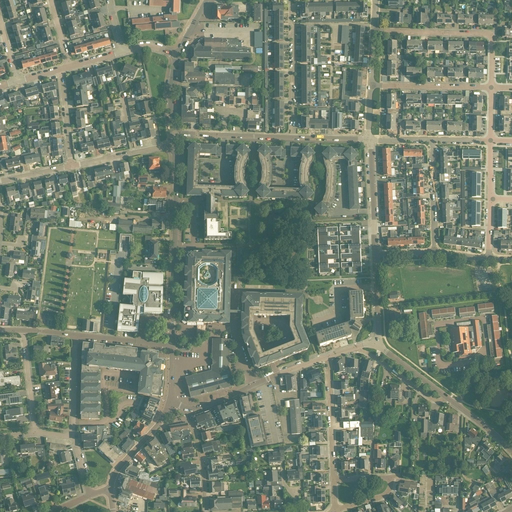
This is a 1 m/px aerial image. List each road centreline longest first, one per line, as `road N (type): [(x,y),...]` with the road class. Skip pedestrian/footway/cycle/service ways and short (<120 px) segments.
road 1 (tertiary): [(172,345),(172,145)]
road 2 (residential): [(491,87),(492,39),(485,33),(373,31)]
road 3 (residential): [(289,0),(293,137)]
road 4 (residential): [(333,479),(325,357)]
road 5 (residential): [(491,87),(369,84)]
